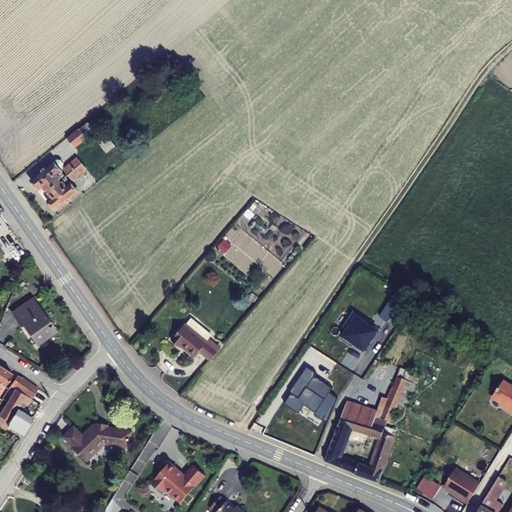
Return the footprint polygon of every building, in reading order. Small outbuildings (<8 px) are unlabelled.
[(66,140),(71,145),(80,138),(76,132),(66,140)] [(88,144),(94,153),(101,146),(95,138),(88,144)] [(94,153),(99,160),(107,153),(101,146),(94,153)] [(47,180),(52,186),(77,166),(72,160),(64,166),(61,162),(64,159),(59,152),(32,174),(41,185),(47,180)] [(50,197),(59,209),(87,186),(82,180),(78,183),(74,178),(82,172),(77,166),(52,186),(57,192),(50,197)] [(24,320),(39,340),(58,326),(36,295),(14,311),(22,321),(24,320)] [(342,328),(347,331),(342,338),(364,352),(378,330),(368,324),(369,322),(353,312),(342,328)] [(203,352),(211,358),(221,347),(210,338),(207,341),(187,324),(172,341),(180,348),(183,346),(198,358),(203,352)] [(0,386),(3,388),(13,373),(0,363),(0,386)] [(290,390),(291,391),(288,395),(284,402),(299,412),(303,406),(323,419),(338,398),(329,392),(332,387),(314,374),(316,371),(307,365),(305,368),(290,390)] [(417,383),(397,374),(388,396),(384,394),(378,409),(348,399),(325,458),(356,471),(355,472),(379,480),(398,429),(386,424),(389,418),(392,419),(396,410),(399,401),(408,404),(417,383)] [(0,406),(0,424),(22,439),(33,420),(15,407),(19,402),(25,406),(37,389),(19,377),(0,406)] [(511,385),(506,382),(496,398),(507,406),(506,408),(511,411),(511,385)] [(399,401),(396,410),(401,412),(403,408),(406,409),(408,404),(399,401)] [(392,419),(389,418),(386,424),(398,429),(400,423),(392,419)] [(78,423),(68,433),(94,458),(111,440),(125,442),(128,442),(130,441),(132,438),(133,435),(132,432),(131,430),(128,426),(98,421),(88,432),(78,423)] [(447,457),(441,466),(448,470),(453,461),(447,457)] [(176,464),(157,486),(168,496),(172,492),(187,505),(211,477),(200,468),(190,480),(186,476),(187,475),(176,464)] [(480,480),(456,465),(444,484),(456,491),(455,492),(468,500),(480,480)] [(499,474),(477,511),(497,511),(504,503),(498,499),(508,480),(499,474)] [(421,478),(413,491),(429,501),(437,488),(421,478)] [(241,511),(226,498),(215,511),(216,511),(250,511),(249,511),(248,511),(241,511)]
